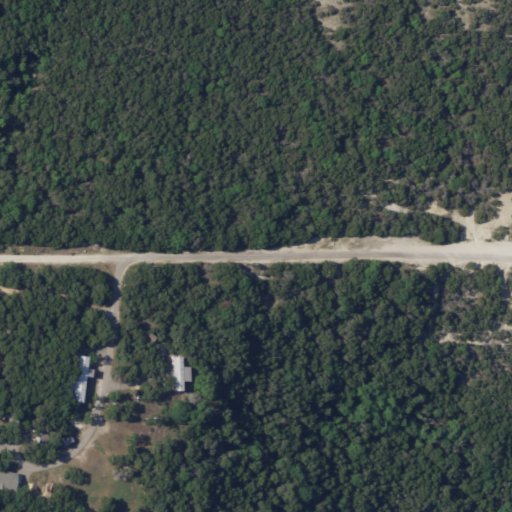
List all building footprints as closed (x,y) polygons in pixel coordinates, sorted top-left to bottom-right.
[(158,339),(154,345),(147,339),(151,333),(158,339)] [(88,359),(82,405),(73,403),(75,388),(68,387),(70,379),(76,380),(78,358),(88,359)] [(170,386),(170,379),(175,379),(176,358),(185,359),(185,369),(192,369),(192,384),(185,383),(184,393),(174,393),(175,386),(170,386)] [(73,441),(74,443),(66,449),(62,443),(70,437),(73,441)] [(0,472),(18,475),(15,495),(0,492),(0,472)]
